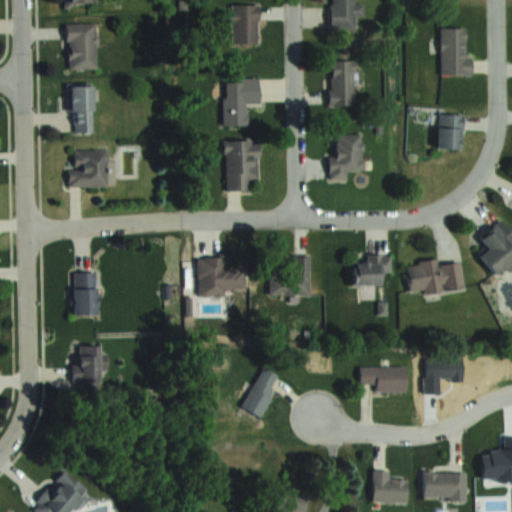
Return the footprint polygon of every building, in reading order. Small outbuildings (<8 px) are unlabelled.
[(354,3),(354,0),(328,0),(330,29),(354,28),(354,15),(363,15),(363,2),(354,3)] [(258,43),(258,5),(223,5),(223,22),(231,22),(231,43),(258,43)] [(66,23),(66,68),(97,68),(97,23),(66,23)] [(439,74),(470,74),(470,55),(465,55),(465,27),(439,27),(439,74)] [(354,60),(327,60),(327,104),(354,104),(354,60)] [(222,125),(246,125),(246,102),(258,102),(258,77),(222,78),(222,125)] [(92,132),(92,83),(70,83),(70,132),(92,132)] [(462,148),(462,113),(435,113),(435,148),(462,148)] [(363,169),(362,133),(335,133),(335,155),(327,155),(327,179),(346,179),(346,170),(363,169)] [(259,180),(259,140),(223,140),(223,191),(249,191),(249,180),(259,180)] [(67,186),(107,186),(107,150),(73,150),(73,169),(67,169),(67,186)] [(511,267),(511,246),(508,225),(477,231),(486,273),(511,267)] [(390,272),(390,253),(362,253),(362,262),(350,262),(350,284),(379,284),(379,272),(390,272)] [(309,294),(309,255),(292,255),(292,267),(275,267),(275,294),(309,294)] [(197,257),(196,295),(240,296),(241,265),(226,265),(226,257),(197,257)] [(421,295),(463,288),(459,262),(438,265),(437,258),(405,263),(409,291),(421,289),(421,295)] [(96,271),(72,271),(72,315),(96,315),(96,271)] [(73,382),(100,382),(100,346),(73,346),(73,382)] [(240,406),(258,416),(281,377),(263,366),(240,406)] [(373,393),(405,393),(405,367),(358,367),(358,384),(373,384),(373,393)] [(371,501),(405,501),(405,479),(388,479),(388,469),(371,469),(371,501)] [(31,508),(35,511),(70,511),(87,491),(61,470),(31,508)] [(465,499),(465,470),(422,470),(422,499),(465,499)] [(298,511),(299,511),(305,511),(305,497),(282,497),(282,511),(275,511),(298,511)]
